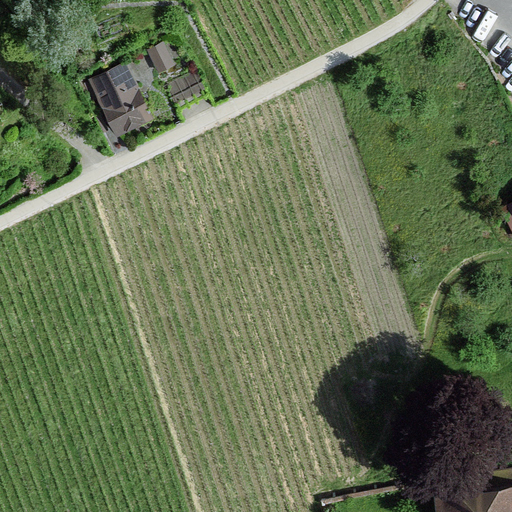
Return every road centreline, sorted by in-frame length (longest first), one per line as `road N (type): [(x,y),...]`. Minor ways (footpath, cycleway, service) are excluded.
road 1 (track): [(427,0),(363,42),(0,221)]
road 2 (track): [(109,167),(0,78)]
